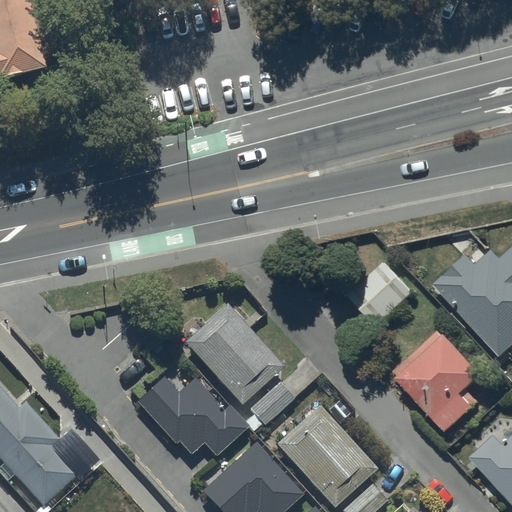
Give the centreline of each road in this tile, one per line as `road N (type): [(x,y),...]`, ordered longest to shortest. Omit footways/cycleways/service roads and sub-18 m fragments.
road 1 (trunk): [(112,215),(198,179),(511,100)]
road 2 (trunk): [(511,147),(204,208),(112,215)]
